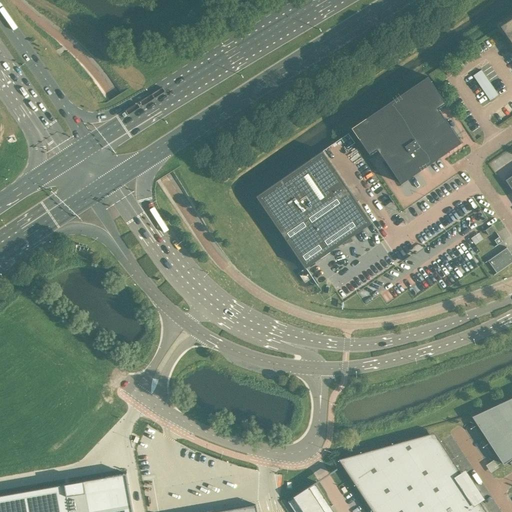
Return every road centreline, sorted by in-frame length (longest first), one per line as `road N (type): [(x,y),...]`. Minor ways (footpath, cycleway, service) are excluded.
road 1 (unclassified): [(323,368),(307,449),(283,454),(244,446),(148,395),(189,325)]
road 2 (trunk): [(159,151),(403,0)]
road 3 (trunk): [(332,0),(88,144)]
road 4 (unclassified): [(511,299),(365,346),(324,345),(250,325)]
road 5 (unclassified): [(323,368),(444,346),(511,316)]
road 6 (secondary): [(88,144),(0,13)]
road 7 (unclassified): [(189,325),(252,357),(323,368)]
road 8 (unclassified): [(511,134),(473,166),(511,228)]
